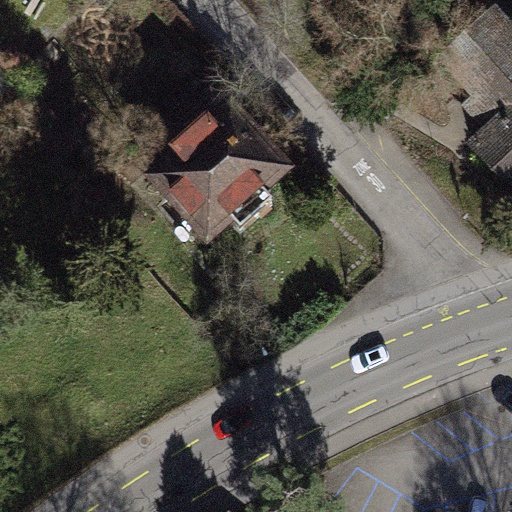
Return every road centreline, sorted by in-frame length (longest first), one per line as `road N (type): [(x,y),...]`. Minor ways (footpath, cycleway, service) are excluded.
road 1 (residential): [(204,0),(495,325)]
road 2 (tertiary): [(495,325),(309,407),(133,511)]
